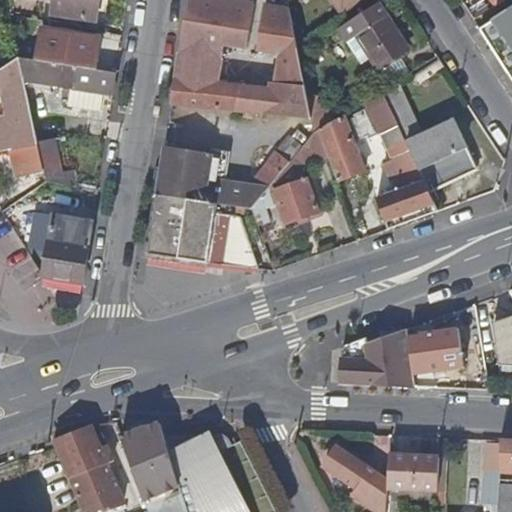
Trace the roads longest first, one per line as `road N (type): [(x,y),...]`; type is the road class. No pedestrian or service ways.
road 1 (residential): [(97,354),(154,0)]
road 2 (primary): [(427,266),(280,296),(97,354)]
road 3 (residential): [(257,406),(511,417)]
road 4 (primary): [(270,342),(427,266)]
road 5 (residential): [(511,129),(429,0)]
road 6 (residential): [(121,396),(257,406)]
